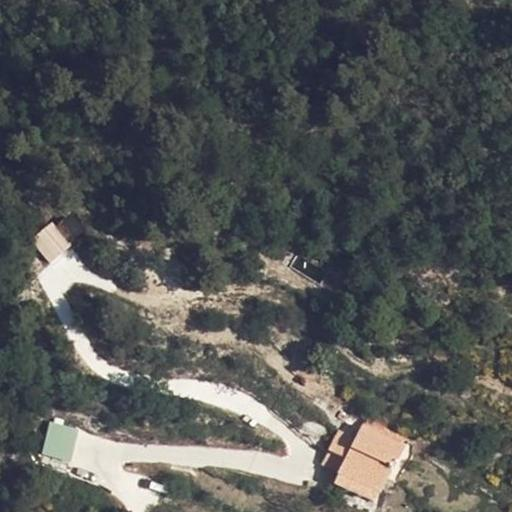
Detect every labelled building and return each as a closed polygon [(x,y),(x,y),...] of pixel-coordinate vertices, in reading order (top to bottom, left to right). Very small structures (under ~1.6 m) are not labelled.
[(67,241),(83,232),(71,213),(56,222),(67,241)] [(50,263),(70,245),(50,222),(29,240),(50,263)] [(48,421),(41,454),(70,461),(78,428),(48,421)] [(373,426),(342,472),(380,497),(410,452),(373,426)] [(370,511),(380,497),(342,472),(333,485),(370,511)]
